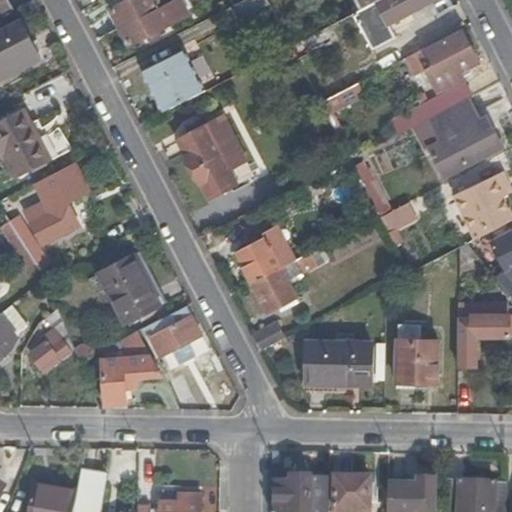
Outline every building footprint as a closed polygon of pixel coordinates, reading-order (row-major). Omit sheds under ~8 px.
[(0,0),(0,17),(14,10),(8,0),(0,0)] [(132,0),(114,10),(123,27),(163,7),(159,0),(132,0)] [(178,0),(184,9),(195,3),(193,0),(178,0)] [(270,3),(268,0),(244,0),(218,14),(225,26),(270,3)] [(434,0),(380,0),(356,13),(375,49),(398,38),(390,24),(434,0)] [(163,7),(123,27),(133,45),(172,24),(163,7)] [(34,35),(28,36),(20,21),(0,30),(0,79),(17,71),(14,65),(37,54),(37,52),(40,47),(34,35)] [(480,63),(463,30),(425,49),(434,67),(429,70),(439,91),(463,79),(460,74),(480,63)] [(425,49),(412,56),(422,74),(429,70),(434,67),(425,49)] [(166,113),(207,92),(184,51),(145,73),(166,113)] [(429,119),(473,96),(466,82),(422,106),(429,119)] [(356,86),(323,103),(329,114),(362,97),(356,86)] [(430,121),(441,142),(431,147),(446,176),(483,156),(483,158),(503,147),(488,118),(482,120),(471,99),(430,121)] [(17,178),(50,161),(23,109),(0,120),(0,156),(5,154),(17,178)] [(224,155),(241,147),(225,117),(180,140),(196,170),(224,155)] [(249,162),(241,147),(224,155),(196,170),(211,200),(240,186),(232,170),(249,162)] [(76,163),(37,183),(51,211),(32,221),(45,244),(80,226),(68,203),(90,192),(76,163)] [(368,169),(359,174),(381,216),(390,212),(368,169)] [(492,223),(495,230),(511,221),(511,212),(502,192),(508,189),(503,179),(497,182),(495,177),(456,195),(474,232),(492,223)] [(7,199),(0,202),(0,207),(9,222),(30,256),(46,280),(51,277),(57,274),(52,266),(50,266),(7,199)] [(381,216),(382,217),(389,230),(417,215),(410,202),(381,216)] [(30,256),(9,222),(1,227),(22,261),(30,256)] [(239,254),(255,284),(283,269),(297,262),(279,227),(266,235),(268,239),(239,254)] [(495,230),(478,239),(485,253),(496,247),(508,271),(495,278),(511,298),(511,232),(500,239),(495,230)] [(478,257),(468,244),(462,247),(461,264),(478,257)] [(319,267),(312,253),(297,262),(304,275),(319,267)] [(126,324),(162,306),(135,254),(99,273),(126,324)] [(290,282),(304,275),(297,262),(283,269),(290,282)] [(283,269),(255,284),(270,314),(299,299),(290,282),(283,269)] [(1,314),(0,315),(0,359),(12,350),(19,337),(17,335),(30,325),(14,304),(1,314)] [(508,305),(461,305),(459,367),(478,368),(479,337),(511,336),(511,315),(509,316),(508,305)] [(142,331),(158,358),(201,335),(187,308),(142,331)] [(254,337),(262,352),(286,339),(278,324),(254,337)] [(62,358),(72,351),(57,329),(46,337),(48,341),(32,353),(45,371),(62,358)] [(137,333),(121,342),(130,358),(104,360),(107,404),(128,403),(127,389),(138,388),(137,377),(162,375),(137,333)] [(399,340),(398,388),(416,389),(416,383),(438,384),(439,341),(399,340)] [(84,341),(75,346),(82,361),(100,353),(96,345),(84,341)] [(308,343),(307,392),(338,393),(339,383),(373,383),(374,344),(308,343)] [(195,395),(185,370),(170,376),(181,401),(195,395)] [(74,511),(100,511),(108,473),(83,469),(79,491),(74,511)] [(276,511),(313,511),(314,480),(293,479),(294,473),(291,471),(278,470),(277,472),(276,511)] [(120,511),(138,511),(139,505),(140,472),(122,472),(120,511)] [(337,479),(336,511),(371,511),(372,479),(337,479)] [(390,485),(389,511),(436,511),(437,480),(419,479),(419,485),(390,485)] [(313,511),(330,511),(331,480),(314,480),(313,511)] [(506,511),(507,484),(447,482),(446,511),(506,511)] [(28,511),(74,511),(79,491),(34,483),(28,511)] [(139,505),(138,511),(201,511),(202,494),(180,494),(180,502),(161,501),(161,508),(150,507),(150,505),(139,505)]
